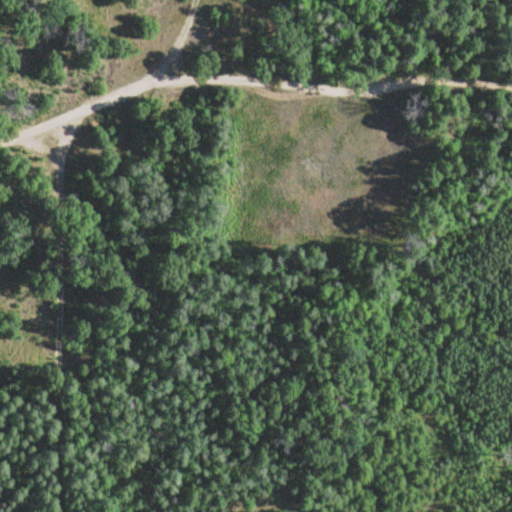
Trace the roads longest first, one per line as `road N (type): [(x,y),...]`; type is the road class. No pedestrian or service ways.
road 1 (track): [(0,145),(176,75),(354,92),(511,87)]
road 2 (track): [(60,511),(59,126)]
